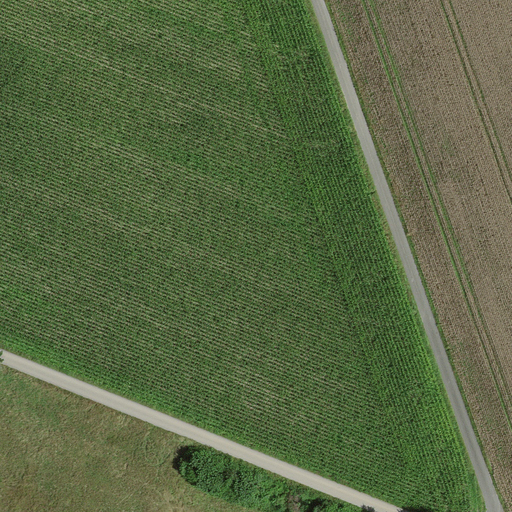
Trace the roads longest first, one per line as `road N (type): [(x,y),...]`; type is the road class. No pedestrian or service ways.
road 1 (unclassified): [(320,0),(496,511)]
road 2 (unclassified): [(392,511),(0,358)]
